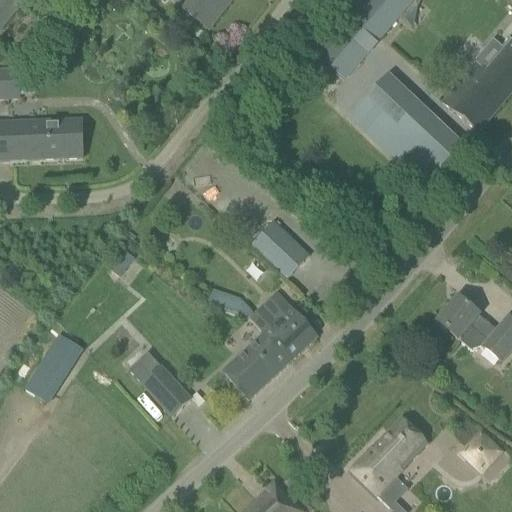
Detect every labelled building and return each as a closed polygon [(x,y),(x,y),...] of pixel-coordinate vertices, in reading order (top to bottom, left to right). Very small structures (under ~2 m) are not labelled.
[(0,0),(0,33),(25,0),(0,0)] [(168,0),(169,0),(193,18),(208,30),(232,0),(159,0),(165,4),(168,0)] [(365,0),(317,56),(333,69),(345,81),(407,7),(413,0),(365,0)] [(465,97),(452,113),(463,122),(478,135),(479,133),(511,96),(511,95),(511,42),(511,43),(509,41),(502,49),(504,52),(485,74),(475,66),(455,89),(465,97)] [(485,74),(504,52),(502,49),(493,42),(473,64),(475,66),(485,74)] [(0,103),(21,102),(21,98),(20,82),(20,72),(0,72),(0,103)] [(464,150),(450,136),(390,77),(350,120),(426,191),(464,150)] [(20,82),(21,98),(35,98),(34,81),(20,82)] [(0,163),(82,160),(82,122),(0,125),(0,163)] [(138,223),(133,244),(147,248),(153,227),(138,223)] [(287,281),(309,258),(272,224),(251,247),(287,281)] [(125,255),(110,273),(119,281),(134,262),(125,255)] [(511,321),(507,318),(495,332),(457,299),(436,324),(470,353),(480,349),(501,367),(511,353),(511,321)] [(263,336),(289,365),(317,340),(290,311),(276,324),(263,310),(249,323),(262,336),(263,336)] [(263,336),(262,336),(221,374),(248,403),(250,402),(289,365),(263,336)] [(141,387),(171,421),(192,402),(161,368),(161,369),(148,355),(128,373),(141,387)] [(43,365),(26,391),(49,406),(66,379),(43,365)] [(402,421),(351,473),(376,498),(427,446),(402,421)] [(479,439),(463,456),(480,473),(496,456),(479,439)] [(247,511),(297,511),(274,487),(247,511)]
